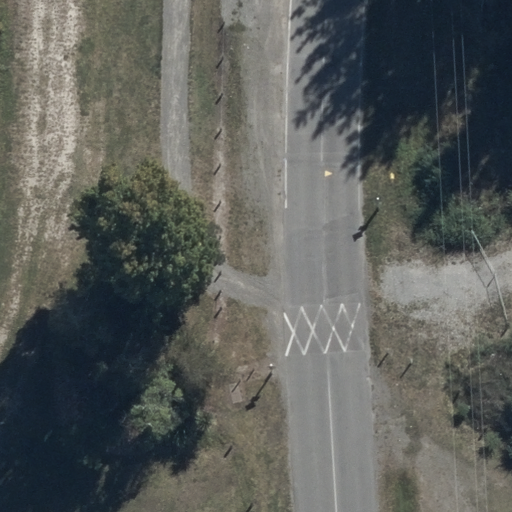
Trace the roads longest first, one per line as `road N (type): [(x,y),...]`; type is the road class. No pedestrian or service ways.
road 1 (residential): [(330,0),(324,221),(335,511)]
road 2 (track): [(511,245),(484,256),(326,276)]
